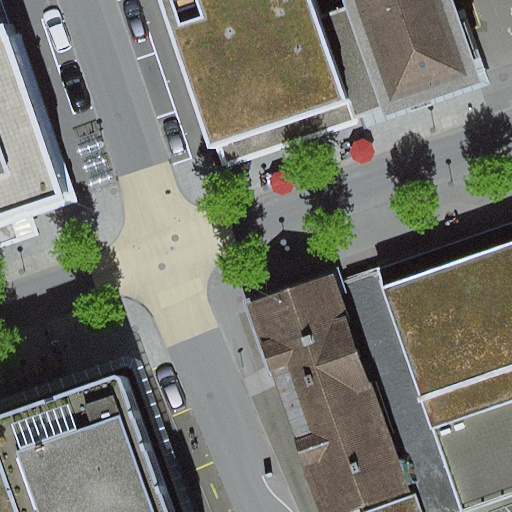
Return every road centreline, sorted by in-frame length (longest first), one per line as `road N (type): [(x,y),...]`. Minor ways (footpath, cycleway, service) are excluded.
road 1 (residential): [(511,134),(169,253)]
road 2 (residential): [(169,253),(262,511)]
road 3 (residential): [(85,0),(169,253)]
road 4 (residential): [(169,253),(0,310)]
